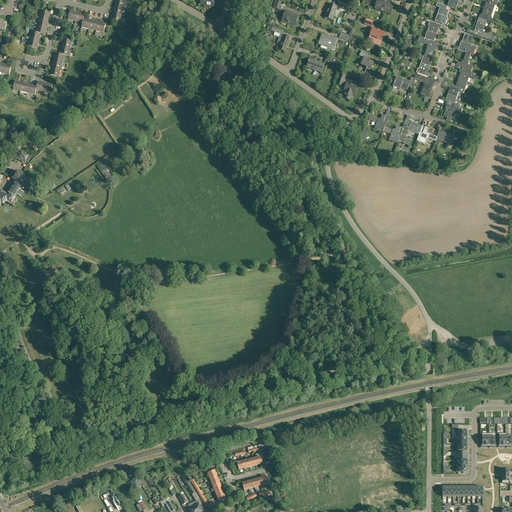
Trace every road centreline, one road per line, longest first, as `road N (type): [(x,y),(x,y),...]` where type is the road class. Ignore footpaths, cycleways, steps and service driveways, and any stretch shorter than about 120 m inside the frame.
road 1 (residential): [(428,322),(331,185),(329,152),(351,120)]
road 2 (residential): [(429,479),(472,477),(475,411),(511,408)]
road 3 (residential): [(428,116),(471,0)]
road 4 (residential): [(108,0),(105,12),(59,0),(45,60)]
